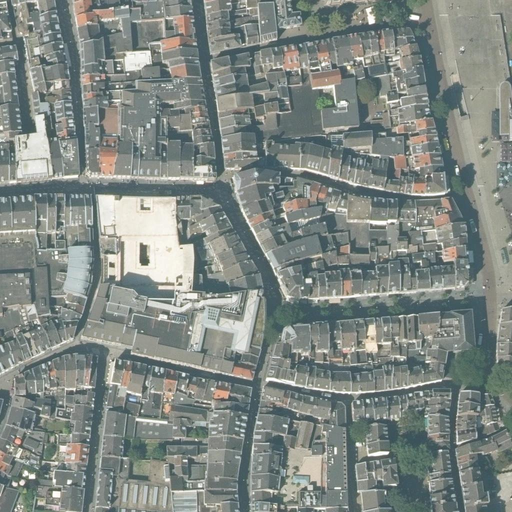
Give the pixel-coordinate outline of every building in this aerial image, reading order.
[(0,0),(0,20),(8,19),(5,5),(4,0),(0,0)] [(24,0),(10,0),(18,34),(23,37),(28,36),(26,23),(29,22),(24,0)] [(40,18),(38,9),(36,0),(24,0),(29,22),(26,23),(28,36),(42,33),(42,29),(40,18)] [(40,18),(55,14),(54,6),(52,0),(36,0),(38,9),(40,18)] [(88,0),(89,4),(91,16),(100,15),(98,2),(97,0),(88,0)] [(108,12),(110,12),(120,10),(118,0),(106,0),(106,1),(108,12)] [(126,9),(126,8),(125,0),(118,0),(120,10),(126,9)] [(227,15),(231,14),(256,10),(256,8),(259,8),(258,0),(239,3),(229,4),(204,7),(205,18),(227,15)] [(271,0),(272,7),(273,17),(275,32),(275,31),(300,27),(299,16),(290,17),(290,16),(289,1),(294,1),(293,0),(271,0)] [(106,1),(98,2),(100,15),(109,13),(108,12),(106,1)] [(92,18),(91,16),(89,4),(73,7),(75,21),(92,18)] [(77,31),(80,48),(99,45),(99,42),(102,40),(122,34),(123,39),(128,39),(142,39),(141,21),(141,11),(133,11),(132,7),(126,8),(126,9),(120,10),(110,12),(111,22),(107,23),(107,26),(77,31)] [(276,41),(275,31),(275,32),(273,17),(272,7),(259,8),(256,8),(256,10),(257,19),(258,27),(260,45),(273,42),(276,41)] [(206,26),(229,23),(243,21),(257,19),(256,10),(231,14),(227,15),(205,18),(205,19),(206,26)] [(141,21),(165,21),(192,21),(191,11),(141,11),(141,21)] [(75,21),(77,31),(107,26),(107,23),(111,22),(110,12),(108,12),(109,13),(100,15),(91,16),(92,18),(75,21)] [(42,29),(58,25),(55,14),(40,18),(42,29)] [(0,27),(2,38),(12,37),(8,19),(0,20),(0,27)] [(243,29),(246,29),(255,28),(258,27),(257,19),(243,21),(229,23),(206,26),(206,27),(207,27),(207,34),(207,35),(229,31),(235,30),(235,31),(243,29)] [(174,31),(193,31),(192,21),(165,21),(165,30),(174,30),(174,31)] [(45,49),(61,45),(58,25),(42,29),(42,33),(28,36),(23,37),(24,41),(43,37),(45,49)] [(0,27),(0,41),(12,40),(12,37),(2,38),(0,27)] [(246,48),(258,46),(260,45),(258,27),(255,28),(246,29),(243,29),(246,48)] [(246,49),(246,48),(243,29),(235,31),(236,36),(230,37),(229,31),(207,35),(208,43),(210,56),(223,53),(246,49)] [(195,45),(194,42),(193,31),(174,31),(174,30),(165,30),(166,42),(166,46),(195,45)] [(393,52),(391,43),(390,32),(381,34),(384,54),(383,54),(383,58),(393,57),(393,52)] [(390,32),(391,43),(412,39),(408,32),(402,32),(390,32)] [(122,56),(128,55),(128,39),(123,39),(122,34),(102,40),(99,42),(99,45),(80,48),(81,69),(95,69),(94,65),(110,64),(123,62),(122,56)] [(383,54),(384,54),(381,34),(374,35),(377,57),(377,59),(379,66),(384,65),(383,58),(383,57),(383,54)] [(372,68),(379,66),(377,59),(377,57),(374,35),(367,36),(370,59),(372,68)] [(363,69),(372,68),(370,59),(367,36),(357,38),(363,68),(363,69)] [(26,53),(45,49),(43,37),(24,41),(26,53)] [(363,68),(357,38),(347,39),(352,68),(354,82),(363,81),(361,69),(363,68)] [(334,74),(337,74),(339,84),(353,82),(354,82),(352,68),(347,39),(332,42),(336,70),(334,70),(334,74)] [(399,51),(402,50),(415,47),(412,39),(391,43),(393,52),(399,51)] [(0,66),(12,64),(17,63),(12,40),(0,41),(0,66)] [(330,75),(334,74),(334,70),(336,70),(332,42),(324,43),(328,67),(330,75)] [(317,91),(333,89),(339,87),(339,84),(337,74),(334,74),(330,75),(328,67),(324,43),(314,45),(319,77),(310,78),(312,91),(317,91)] [(47,59),(63,55),(61,45),(45,49),(47,59)] [(150,59),(196,55),(195,45),(166,46),(149,46),(150,54),(150,59)] [(304,47),(310,78),(319,77),(314,45),(304,47)] [(322,132),(320,113),(317,91),(312,91),(310,78),(304,47),(295,48),(302,87),(286,89),(289,105),(290,114),(265,118),(265,119),(263,120),(264,128),(220,132),(222,149),(263,145),(279,142),(300,140),(307,139),(313,138),(320,137),(323,134),(322,132)] [(402,50),(399,51),(393,52),(393,57),(383,58),(384,65),(419,59),(415,47),(402,50)] [(295,48),(279,51),(286,89),(302,87),(295,48)] [(42,60),(47,59),(45,49),(26,53),(28,64),(42,61),(42,60)] [(276,90),(286,89),(279,51),(270,52),(259,54),(261,67),(264,70),(265,74),(266,95),(276,94),(276,90)] [(158,67),(197,64),(196,55),(150,59),(150,54),(128,55),(122,56),(123,62),(124,73),(158,72),(158,67)] [(211,76),(261,67),(259,54),(209,65),(211,76)] [(62,70),(66,69),(63,55),(47,59),(42,60),(42,61),(44,66),(50,65),(51,69),(61,67),(62,70)] [(378,78),(388,76),(421,70),(419,59),(398,63),(384,65),(379,66),(372,68),(363,69),(363,68),(361,69),(363,80),(378,78)] [(28,64),(30,72),(44,70),(44,66),(42,61),(28,64)] [(0,77),(1,78),(14,76),(12,64),(0,66),(0,77)] [(125,87),(124,77),(111,78),(110,64),(94,65),(95,69),(81,69),(81,80),(104,79),(105,87),(125,87)] [(160,73),(198,71),(197,64),(158,67),(158,72),(160,71),(160,73)] [(45,87),(68,83),(66,69),(62,70),(61,67),(51,69),(50,65),(44,66),(44,70),(30,72),(35,96),(37,95),(46,95),(45,87)] [(213,84),(230,80),(265,74),(264,70),(261,67),(211,76),(213,84)] [(389,86),(422,80),(421,70),(388,76),(389,86)] [(182,84),(200,83),(198,71),(160,73),(160,71),(158,72),(160,85),(182,84)] [(116,137),(116,147),(128,147),(128,156),(137,156),(138,180),(153,180),(158,180),(160,180),(159,148),(166,148),(166,144),(165,121),(161,122),(160,112),(163,111),(162,109),(185,107),(183,89),(182,84),(160,85),(158,72),(124,73),(124,77),(125,87),(133,87),(133,95),(119,95),(119,108),(116,108),(116,137)] [(216,102),(266,95),(265,74),(230,80),(232,88),(214,92),(216,102)] [(0,109),(4,108),(18,107),(14,76),(1,78),(0,77),(0,109)] [(380,98),(386,97),(386,96),(390,95),(389,86),(388,76),(378,78),(380,98)] [(81,88),(105,87),(104,79),(81,80),(81,88)] [(213,84),(214,92),(232,88),(230,80),(213,84)] [(396,102),(396,94),(424,91),(422,80),(389,86),(390,95),(386,96),(386,97),(386,103),(396,102)] [(325,131),(358,128),(354,83),(353,82),(339,84),(339,87),(333,89),(335,111),(320,113),(322,132),(325,131)] [(46,95),(69,92),(68,83),(45,87),(46,95)] [(511,91),(511,88),(511,87),(511,86),(510,85),(509,84),(508,84),(507,84),(506,83),(505,83),(504,84),(503,84),(502,85),(501,85),(501,86),(500,87),(500,88),(500,89),(500,136),(501,136),(509,136),(509,142),(510,142),(511,141),(511,91)] [(119,95),(133,95),(133,87),(125,87),(105,87),(81,88),(82,98),(105,96),(119,95)] [(204,105),(201,88),(183,89),(185,107),(204,105)] [(217,116),(289,105),(286,89),(276,90),(276,94),(266,95),(216,102),(217,116)] [(396,102),(425,98),(424,91),(396,94),(396,102)] [(38,102),(70,99),(69,92),(46,95),(37,95),(38,102)] [(53,124),(55,123),(53,107),(39,108),(38,102),(37,95),(35,96),(32,96),(34,122),(41,121),(49,120),(49,124),(53,124)] [(106,108),(116,108),(119,108),(119,95),(105,96),(106,102),(82,104),(83,112),(96,112),(106,112),(106,108)] [(82,98),(82,104),(106,102),(105,96),(82,98)] [(396,102),(386,103),(387,112),(393,111),(427,107),(425,98),(396,102)] [(53,107),(70,105),(70,99),(38,102),(39,108),(53,107)] [(55,123),(72,121),(70,105),(53,107),(55,123)] [(161,122),(165,121),(169,121),(169,114),(178,113),(205,111),(204,105),(185,107),(162,109),(163,111),(160,112),(161,122)] [(256,120),(263,120),(265,119),(265,118),(290,114),(289,105),(217,116),(218,122),(256,118),(256,120)] [(21,135),(18,107),(4,108),(0,109),(0,135),(8,135),(9,143),(15,143),(22,141),(21,135)] [(409,124),(431,122),(427,107),(393,111),(393,112),(387,112),(390,130),(397,128),(410,126),(409,124)] [(113,179),(116,153),(116,147),(116,137),(116,108),(106,108),(106,112),(96,112),(98,133),(98,140),(98,153),(98,179),(113,179)] [(189,118),(206,116),(205,111),(178,113),(178,120),(189,119),(189,118)] [(93,133),(98,133),(96,112),(83,112),(84,128),(93,128),(93,133)] [(193,182),(192,162),(192,161),(192,157),(192,148),(192,135),(191,128),(190,123),(189,119),(178,120),(178,113),(169,114),(169,121),(165,121),(166,144),(179,143),(179,162),(179,181),(193,182)] [(218,122),(220,132),(264,128),(263,120),(256,120),(256,118),(218,122)] [(15,143),(16,185),(49,181),(43,133),(41,121),(34,122),(36,133),(36,139),(32,140),(22,141),(15,143)] [(55,134),(73,133),(72,121),(55,123),(53,124),(55,131),(55,134)] [(417,132),(433,131),(431,122),(409,124),(410,126),(397,128),(397,136),(408,135),(418,134),(417,132)] [(192,148),(212,147),(208,126),(191,128),(192,135),(192,148)] [(85,153),(98,153),(98,140),(98,133),(93,133),(93,128),(84,128),(84,141),(85,153)] [(49,181),(63,180),(57,144),(55,134),(55,131),(43,133),(49,181)] [(418,140),(435,138),(433,131),(417,132),(418,134),(418,140)] [(57,144),(75,142),(73,133),(55,134),(57,144)] [(0,185),(8,185),(9,143),(8,135),(0,135),(0,185)] [(351,136),(342,136),(342,150),(350,150),(362,149),(369,149),(369,135),(351,136)] [(408,135),(397,136),(397,140),(385,141),(385,135),(371,136),(371,135),(369,135),(369,149),(369,157),(378,158),(378,162),(386,163),(387,159),(393,160),(393,158),(400,159),(439,156),(437,145),(409,147),(409,141),(408,135)] [(418,140),(409,141),(409,147),(437,145),(435,138),(418,140)] [(280,170),(299,171),(300,146),(300,140),(279,142),(263,145),(264,154),(264,162),(264,170),(273,170),(280,170)] [(57,144),(63,180),(77,179),(75,145),(75,142),(57,144)] [(179,181),(179,162),(179,143),(166,144),(166,148),(167,181),(179,181)] [(255,155),(264,154),(263,145),(222,149),(223,158),(255,155)] [(304,172),(313,174),(327,178),(331,153),(313,148),(308,147),(300,146),(299,171),(304,172)] [(138,180),(137,156),(128,156),(128,147),(116,147),(116,153),(113,179),(130,180),(130,179),(138,180)] [(199,162),(213,163),(213,162),(212,156),(211,148),(212,148),(212,147),(192,148),(192,157),(199,157),(199,162)] [(338,181),(342,150),(331,149),(331,153),(327,178),(338,181)] [(346,184),(353,186),(357,155),(362,155),(362,149),(350,150),(346,184)] [(353,186),(360,188),(364,160),(369,161),(369,157),(369,149),(362,149),(362,155),(357,155),(353,186)] [(338,181),(346,184),(350,150),(342,150),(338,181)] [(89,179),(98,179),(98,153),(85,153),(86,175),(89,179)] [(224,164),(256,162),(255,155),(223,158),(224,164)] [(408,170),(441,167),(439,156),(400,159),(393,158),(393,160),(394,170),(400,170),(402,170),(408,170)] [(207,172),(214,172),(214,171),(213,171),(213,163),(199,162),(199,157),(192,157),(192,161),(192,162),(197,162),(199,166),(199,172),(207,172)] [(360,188),(365,189),(368,189),(372,161),(378,162),(378,158),(369,157),(369,161),(364,160),(360,188)] [(368,189),(383,192),(390,194),(397,195),(399,179),(400,170),(394,170),(394,172),(392,172),(391,182),(384,182),(388,164),(386,163),(378,162),(372,161),(368,189)] [(207,182),(207,172),(199,172),(199,166),(197,162),(192,162),(193,182),(207,182)] [(264,170),(264,162),(257,162),(256,162),(224,164),(224,171),(232,171),(257,170),(264,170)] [(430,179),(442,177),(441,167),(408,170),(408,177),(413,177),(420,177),(420,181),(424,180),(430,180),(430,179)] [(207,172),(207,182),(213,182),(215,181),(214,172),(207,172)] [(233,179),(236,195),(253,192),(276,188),(292,189),(292,180),(278,178),(258,177),(233,179)] [(413,177),(408,177),(408,180),(405,180),(404,196),(411,197),(413,177)] [(411,197),(424,197),(424,180),(420,181),(420,177),(413,177),(411,197)] [(424,180),(424,197),(432,197),(444,196),(442,177),(430,179),(430,180),(424,180)] [(236,195),(241,212),(261,204),(259,199),(267,197),(270,207),(289,202),(287,193),(295,193),(296,181),(292,180),(292,189),(276,188),(253,192),(236,195)] [(247,224),(259,220),(258,217),(281,209),(281,207),(294,203),(305,202),(307,202),(311,185),(296,181),(295,193),(287,193),(289,202),(270,207),(267,197),(259,199),(261,204),(241,212),(247,224)] [(307,212),(316,211),(315,203),(319,188),(311,185),(307,202),(305,202),(307,212)] [(315,203),(316,211),(320,210),(325,190),(319,188),(315,203)] [(303,243),(325,236),(321,223),(320,219),(320,217),(327,190),(325,190),(320,210),(316,211),(307,212),(294,214),(284,218),(251,232),(255,239),(260,247),(299,233),(303,243)] [(320,217),(328,215),(333,193),(327,190),(320,217)] [(328,215),(335,214),(339,195),(333,193),(328,215)] [(335,214),(347,216),(347,197),(339,195),(335,214)] [(347,197),(347,216),(335,214),(328,215),(320,217),(320,219),(321,223),(325,236),(326,238),(348,233),(349,248),(349,258),(369,258),(370,244),(370,224),(369,202),(358,200),(347,197)] [(80,198),(69,198),(69,229),(64,229),(64,234),(65,247),(65,252),(92,250),(92,236),(91,228),(85,229),(82,198),(80,198)] [(90,198),(82,198),(85,229),(91,228),(91,218),(90,198)] [(32,199),(9,202),(11,236),(35,234),(33,199),(33,200),(32,200),(32,199)] [(36,253),(46,253),(46,199),(33,199),(35,234),(36,253)] [(46,253),(55,252),(55,199),(54,199),(48,199),(46,199),(46,253)] [(65,247),(64,234),(64,229),(63,199),(55,199),(55,252),(65,252),(65,247)] [(203,300),(203,298),(190,297),(191,278),(192,264),(191,251),(191,250),(186,250),(178,251),(175,222),(174,201),(139,201),(112,200),(95,200),(98,239),(99,240),(99,241),(105,240),(105,242),(113,243),(113,258),(101,258),(101,259),(101,261),(102,270),(101,270),(101,271),(102,271),(101,279),(101,280),(99,289),(95,301),(81,340),(113,346),(113,347),(119,348),(131,351),(130,356),(218,375),(229,377),(234,355),(257,360),(259,352),(261,343),(262,339),(262,335),(263,326),(263,313),(262,304),(262,302),(260,302),(261,294),(203,300)] [(184,229),(189,228),(189,221),(190,221),(189,201),(174,201),(175,222),(178,251),(186,250),(184,229)] [(190,221),(200,219),(200,215),(218,209),(200,201),(189,201),(190,221)] [(46,253),(36,253),(35,234),(11,236),(9,202),(0,202),(0,317),(2,317),(1,311),(18,308),(18,309),(25,309),(33,308),(36,319),(49,317),(52,317),(53,317),(53,307),(64,308),(65,304),(67,296),(86,302),(86,301),(90,288),(93,262),(92,250),(65,252),(55,252),(46,253)] [(251,232),(284,218),(294,214),(307,212),(305,202),(294,203),(281,207),(281,209),(258,217),(259,220),(247,224),(247,225),(251,232)] [(395,224),(396,224),(396,204),(386,204),(369,202),(370,224),(370,244),(375,244),(375,250),(387,250),(387,242),(387,228),(395,228),(395,224)] [(417,234),(463,227),(450,202),(434,203),(423,203),(414,203),(417,234)] [(409,235),(417,234),(414,203),(396,204),(396,224),(395,224),(395,228),(387,228),(387,242),(396,242),(405,242),(409,242),(409,235)] [(189,221),(189,228),(222,216),(219,209),(218,209),(200,215),(200,219),(190,221),(189,221)] [(191,250),(190,247),(189,240),(227,225),(222,216),(189,228),(184,229),(186,250),(191,250)] [(189,240),(190,247),(230,230),(227,225),(189,240)] [(423,256),(435,255),(434,246),(465,242),(463,227),(417,234),(409,235),(409,242),(410,250),(422,248),(423,256)] [(190,247),(191,250),(191,251),(233,236),(230,230),(190,247)] [(260,247),(265,257),(303,243),(299,233),(260,247)] [(320,257),(335,256),(334,250),(349,248),(348,233),(326,238),(325,236),(303,243),(265,257),(265,258),(266,258),(272,271),(273,272),(307,260),(320,257)] [(192,264),(241,250),(233,236),(191,251),(192,264)] [(99,242),(101,258),(113,258),(113,243),(105,242),(105,240),(99,241),(99,242)] [(398,295),(396,242),(387,242),(387,250),(388,296),(397,295),(398,295)] [(400,295),(410,294),(405,242),(396,242),(398,295),(400,295)] [(410,294),(416,294),(412,257),(423,256),(422,248),(410,250),(409,242),(405,242),(410,294)] [(435,255),(465,250),(465,242),(434,246),(435,255)] [(368,298),(375,297),(375,250),(375,244),(370,244),(369,258),(369,271),(367,272),(367,274),(365,274),(366,289),(368,289),(368,298)] [(340,300),(350,299),(348,273),(349,258),(349,248),(334,250),(335,256),(340,300)] [(191,278),(198,278),(198,271),(245,257),(241,250),(192,264),(191,278)] [(388,296),(387,250),(375,250),(375,297),(387,296),(388,296)] [(455,266),(467,265),(465,250),(435,255),(423,256),(425,267),(426,267),(439,265),(453,264),(454,264),(455,266)] [(326,301),(340,300),(335,256),(320,257),(321,264),(326,301)] [(427,293),(429,293),(426,267),(425,267),(423,256),(412,257),(416,294),(417,294),(427,293)] [(198,271),(198,278),(201,278),(202,279),(250,265),(245,257),(198,271)] [(293,281),(308,277),(307,266),(314,265),(321,264),(320,257),(307,260),(308,262),(305,262),(305,269),(275,278),(281,288),(293,281)] [(350,299),(360,298),(359,272),(367,272),(369,271),(369,258),(349,258),(348,273),(350,299)] [(273,272),(275,278),(305,269),(305,262),(308,262),(307,260),(273,272)] [(318,301),(326,301),(321,264),(314,265),(318,301)] [(453,290),(455,290),(453,264),(439,265),(442,291),(453,290)] [(453,264),(455,290),(464,289),(468,285),(467,265),(455,266),(454,264),(453,264)] [(190,297),(203,298),(202,291),(258,278),(250,265),(202,279),(201,278),(198,278),(191,278),(190,297)] [(307,302),(318,301),(314,265),(307,266),(308,277),(309,291),(306,291),(307,302)] [(442,291),(439,265),(426,267),(429,293),(430,293),(442,291)] [(360,298),(368,298),(368,289),(366,289),(365,274),(367,274),(367,272),(359,272),(360,298)] [(297,291),(306,291),(309,291),(308,277),(293,281),(281,288),(286,299),(297,291)] [(203,300),(261,294),(258,278),(202,291),(203,298),(203,300)] [(294,302),(299,302),(297,291),(286,299),(294,302)] [(299,302),(307,302),(306,291),(297,291),(299,302)] [(65,304),(83,310),(86,302),(67,296),(65,304)] [(64,312),(81,318),(83,310),(65,304),(64,308),(64,312)] [(77,325),(81,318),(64,312),(64,308),(53,307),(53,317),(58,318),(58,322),(62,323),(62,325),(77,325)] [(0,376),(11,370),(2,336),(4,336),(13,332),(20,329),(25,327),(18,309),(18,308),(1,311),(2,317),(0,317),(0,376)] [(44,354),(50,351),(36,319),(33,308),(25,309),(30,321),(32,321),(44,354)] [(38,357),(44,354),(32,321),(30,321),(25,309),(18,309),(25,327),(29,325),(32,333),(29,335),(38,357)] [(499,327),(509,327),(511,327),(511,310),(501,312),(499,327)] [(449,353),(452,353),(452,354),(454,354),(469,353),(471,353),(473,353),(470,316),(451,317),(450,317),(450,316),(446,316),(438,317),(436,333),(434,334),(434,339),(432,339),(430,353),(446,355),(446,353),(449,353)] [(50,351),(59,347),(51,325),(52,317),(49,317),(36,319),(50,351)] [(65,344),(64,334),(62,325),(62,323),(58,322),(58,318),(53,317),(52,317),(51,325),(59,347),(65,344)] [(426,353),(430,353),(432,339),(434,339),(434,334),(436,333),(438,317),(429,318),(417,319),(417,339),(419,339),(419,351),(406,351),(405,358),(405,363),(414,364),(414,359),(425,359),(426,353)] [(406,345),(406,351),(419,351),(419,339),(417,339),(417,319),(405,320),(406,345)] [(405,358),(406,351),(406,345),(405,320),(396,321),(398,359),(405,358)] [(390,359),(392,359),(398,359),(396,321),(388,322),(390,347),(390,359)] [(380,359),(382,358),(382,345),(380,322),(372,323),(376,354),(370,355),(371,363),(371,365),(380,364),(380,359)] [(382,360),(390,359),(390,347),(388,322),(380,322),(382,345),(382,358),(382,360)] [(366,363),(371,363),(370,355),(376,354),(372,323),(362,324),(366,363)] [(367,366),(366,363),(362,324),(352,325),(356,366),(360,366),(367,366)] [(31,360),(38,357),(29,335),(32,333),(29,325),(25,327),(20,329),(31,360)] [(77,325),(62,325),(64,334),(65,344),(72,341),(75,333),(77,325)] [(348,367),(356,366),(352,325),(338,326),(341,362),(342,367),(348,367)] [(338,362),(341,362),(338,326),(337,326),(326,327),(327,360),(328,360),(332,360),(333,362),(338,362)] [(328,365),(328,360),(327,360),(326,327),(316,328),(318,349),(315,350),(316,365),(328,365)] [(496,342),(511,343),(511,327),(509,327),(499,327),(498,327),(496,342)] [(308,364),(315,365),(316,365),(315,350),(318,349),(316,328),(307,329),(308,364)] [(23,364),(31,360),(20,329),(13,332),(23,364)] [(300,364),(308,364),(307,329),(306,329),(295,330),(289,330),(288,330),(282,335),(282,336),(281,342),(280,346),(288,346),(288,348),(290,348),(290,358),(289,364),(296,365),(300,366),(300,364)] [(11,370),(23,364),(13,332),(4,336),(2,336),(11,370)] [(511,360),(511,343),(496,342),(496,346),(496,359),(508,360),(511,360)] [(275,346),(273,354),(271,361),(276,362),(286,364),(289,364),(290,358),(290,348),(288,348),(288,346),(280,346),(280,347),(275,346)] [(444,367),(445,361),(446,355),(430,353),(426,353),(425,359),(414,359),(414,364),(417,364),(431,366),(443,367),(444,367)] [(234,355),(229,377),(232,378),(252,382),(257,360),(234,355)] [(65,406),(74,408),(75,358),(74,358),(67,359),(66,359),(64,359),(63,359),(65,391),(65,406)] [(79,409),(81,395),(84,358),(75,358),(74,408),(79,409)] [(87,396),(88,385),(91,359),(84,358),(81,395),(87,396)] [(381,388),(390,387),(390,377),(391,377),(392,359),(390,359),(382,360),(382,358),(380,359),(380,364),(381,388)] [(390,387),(406,384),(405,363),(405,358),(398,359),(392,359),(391,377),(390,377),(390,387)] [(64,410),(65,406),(65,391),(63,359),(52,364),(56,389),(56,400),(53,400),(53,397),(49,397),(50,409),(52,409),(56,409),(64,410)] [(94,391),(94,386),(96,373),(97,360),(91,359),(88,385),(87,396),(93,397),(94,391)] [(498,368),(511,368),(511,360),(508,360),(496,359),(496,360),(498,360),(498,368)] [(337,390),(340,390),(350,390),(348,367),(342,367),(341,362),(338,362),(333,362),(332,360),(328,360),(328,365),(329,388),(337,390)] [(294,382),(295,372),(274,368),(276,362),(271,361),(267,377),(272,378),(284,380),(294,382)] [(295,372),(296,365),(289,364),(286,364),(276,362),(274,368),(295,372)] [(106,409),(113,410),(116,399),(118,399),(119,391),(125,365),(114,363),(114,365),(106,409)] [(373,389),(371,365),(371,363),(366,363),(367,366),(360,366),(356,366),(348,367),(350,390),(357,390),(361,390),(364,390),(373,389)] [(406,384),(421,381),(417,364),(414,364),(405,363),(406,384)] [(45,366),(49,397),(53,397),(53,400),(56,400),(56,389),(52,364),(45,366)] [(306,385),(308,364),(300,364),(300,366),(296,365),(295,372),(294,382),(306,385)] [(306,385),(313,386),(315,365),(308,364),(306,385)] [(373,389),(381,388),(380,364),(371,365),(373,389)] [(422,386),(429,385),(441,383),(442,377),(443,367),(431,366),(417,364),(421,381),(422,386)] [(125,365),(119,391),(127,392),(128,386),(132,366),(125,365)] [(313,386),(329,388),(328,365),(316,365),(315,365),(313,386)] [(44,397),(49,397),(45,366),(39,369),(41,384),(43,399),(44,399),(44,397)] [(137,419),(141,397),(140,397),(141,389),(145,369),(132,366),(128,386),(127,392),(126,395),(125,400),(125,404),(122,417),(137,419)] [(50,409),(49,397),(44,397),(44,399),(43,399),(41,384),(39,369),(32,372),(35,396),(34,405),(32,410),(41,411),(41,408),(50,410),(50,409)] [(140,397),(141,397),(147,398),(152,371),(146,369),(145,369),(141,389),(140,397)] [(137,419),(162,421),(162,416),(159,416),(166,373),(165,373),(153,371),(152,371),(147,398),(141,397),(137,419)] [(25,397),(35,396),(32,372),(26,375),(26,376),(25,376),(24,375),(24,376),(25,397)] [(162,416),(162,421),(169,422),(174,394),(177,376),(166,374),(166,373),(159,416),(162,416)] [(25,399),(25,397),(24,376),(14,380),(13,398),(13,399),(16,400),(17,398),(25,399)] [(174,394),(184,396),(188,379),(177,376),(174,394)] [(186,399),(194,401),(198,381),(188,379),(184,396),(187,397),(186,399)] [(193,405),(200,406),(201,402),(202,403),(206,383),(198,381),(194,401),(193,405)] [(211,408),(212,403),(215,385),(207,383),(206,383),(202,403),(201,402),(200,406),(211,408)] [(225,406),(227,397),(229,387),(215,385),(212,403),(218,404),(218,406),(225,406)] [(237,389),(229,387),(227,397),(235,399),(249,402),(250,394),(249,394),(248,392),(248,391),(237,389)] [(282,393),(277,392),(276,392),(270,391),(270,390),(264,389),(263,389),(261,396),(261,397),(260,403),(281,407),(284,393),(282,393)] [(428,402),(449,402),(449,395),(449,393),(442,393),(437,392),(431,393),(431,395),(428,395),(428,402)] [(279,415),(285,416),(290,395),(284,393),(281,407),(279,415)] [(169,422),(162,421),(137,419),(122,417),(112,415),(106,414),(103,438),(124,441),(173,441),(173,443),(174,443),(179,443),(179,440),(185,440),(185,429),(191,429),(191,428),(191,410),(193,405),(194,401),(186,399),(187,397),(184,396),(174,394),(169,422)] [(79,409),(92,411),(94,397),(93,397),(87,396),(81,395),(79,409)] [(284,423),(297,425),(302,399),(290,395),(285,416),(284,423)] [(423,410),(422,409),(422,403),(428,402),(428,395),(413,396),(414,411),(423,410)] [(457,407),(477,408),(477,396),(465,395),(459,395),(457,407)] [(406,412),(414,411),(413,396),(405,398),(406,408),(406,412)] [(493,407),(490,396),(477,396),(477,408),(479,408),(483,408),(485,417),(481,417),(482,427),(486,426),(496,423),(493,407)] [(225,406),(248,409),(249,403),(249,402),(235,399),(227,397),(225,406)] [(399,409),(406,408),(405,398),(397,399),(399,409)] [(32,415),(33,415),(49,419),(50,417),(52,417),(52,409),(50,409),(50,410),(41,408),(41,411),(32,410),(34,405),(16,400),(13,399),(11,409),(32,415)] [(116,399),(113,410),(112,415),(122,417),(125,400),(118,399),(116,399)] [(297,425),(311,427),(315,402),(302,399),(297,425)] [(399,412),(399,409),(397,399),(385,401),(386,414),(399,412)] [(373,415),(386,414),(385,401),(371,402),(373,415)] [(315,427),(322,428),(323,425),(325,426),(326,422),(328,423),(329,405),(315,402),(311,427),(315,427)] [(375,428),(373,415),(371,402),(361,404),(363,422),(365,422),(366,429),(375,428)] [(425,408),(448,410),(449,402),(428,402),(422,403),(422,409),(425,408)] [(206,414),(246,419),(246,418),(247,409),(248,409),(225,406),(218,406),(218,404),(212,403),(211,408),(200,406),(193,405),(191,410),(206,413),(206,414)] [(258,411),(279,415),(281,407),(260,403),(258,411)] [(352,423),(363,422),(361,404),(351,405),(352,423)] [(322,428),(344,431),(344,410),(340,406),(329,405),(328,423),(326,422),(325,426),(323,425),(322,428)] [(68,436),(89,437),(90,427),(92,411),(79,409),(74,408),(65,406),(64,410),(56,409),(55,416),(55,420),(70,423),(70,424),(68,436)] [(475,417),(481,417),(485,417),(483,408),(479,408),(477,408),(457,407),(456,417),(475,417)] [(427,419),(447,420),(448,410),(425,408),(422,409),(423,410),(425,410),(424,418),(427,419)] [(32,429),(33,429),(36,416),(32,415),(11,409),(6,428),(24,434),(25,433),(44,434),(45,432),(32,429)] [(242,442),(244,428),(246,419),(206,414),(206,413),(191,410),(191,428),(208,429),(207,440),(242,442)] [(257,418),(284,423),(285,416),(279,415),(258,411),(258,412),(257,418)] [(311,452),(313,443),(315,427),(311,427),(297,425),(284,423),(257,418),(256,419),(253,434),(271,436),(296,441),(294,452),(312,454),(312,452),(311,452)] [(427,419),(427,428),(427,438),(447,437),(447,420),(427,419)] [(486,427),(490,435),(499,431),(496,423),(486,427)] [(482,427),(480,428),(483,438),(490,435),(486,427),(486,426),(482,427)] [(324,463),(323,494),(296,495),(297,510),(296,511),(306,511),(347,510),(346,493),(345,458),(345,447),(344,431),(322,428),(315,427),(313,443),(311,452),(312,452),(312,454),(312,455),(312,462),(324,463)] [(366,429),(366,445),(386,444),(385,428),(376,427),(375,428),(366,429)] [(0,440),(0,441),(11,446),(17,449),(41,459),(44,434),(25,433),(24,434),(6,428),(0,440)] [(475,431),(456,433),(456,446),(476,441),(476,439),(478,439),(477,432),(475,432),(475,431)] [(498,454),(505,450),(511,446),(511,445),(505,432),(501,435),(499,436),(490,440),(497,452),(498,454)] [(252,447),(253,447),(281,451),(294,452),(296,441),(271,436),(253,434),(253,436),(252,447)] [(57,446),(88,449),(89,437),(68,436),(58,435),(57,446)] [(101,459),(122,460),(124,441),(103,438),(101,459)] [(207,453),(240,455),(242,442),(207,440),(185,440),(179,440),(179,443),(178,449),(166,448),(167,458),(186,459),(195,460),(195,458),(199,458),(199,457),(206,457),(207,453)] [(482,457),(488,455),(497,452),(490,440),(482,443),(478,444),(482,455),(482,457)] [(0,454),(12,460),(16,462),(16,461),(39,470),(41,459),(17,449),(11,446),(0,441),(0,454)] [(414,452),(427,451),(448,450),(448,443),(427,444),(414,445),(414,452)] [(387,444),(386,444),(366,445),(366,447),(368,458),(387,456),(387,444)] [(456,460),(474,456),(482,455),(478,444),(470,446),(455,451),(456,460)] [(60,464),(86,466),(88,449),(57,446),(55,464),(60,464)] [(253,447),(252,458),(267,459),(267,456),(281,458),(281,451),(253,447)] [(312,455),(281,451),(281,458),(267,456),(267,459),(252,458),(250,476),(250,494),(250,506),(283,509),(283,510),(297,510),(296,495),(323,494),(324,463),(312,462),(312,455)] [(206,457),(199,457),(199,458),(195,458),(195,460),(195,463),(199,463),(199,464),(206,464),(206,467),(238,468),(240,455),(207,453),(206,457)] [(428,476),(439,476),(449,475),(447,453),(431,455),(431,456),(427,456),(426,459),(428,476)] [(0,473),(7,477),(12,478),(16,479),(19,472),(13,469),(16,462),(12,460),(0,454),(0,473)] [(167,465),(167,458),(151,458),(151,461),(150,461),(148,482),(150,482),(150,483),(128,481),(130,460),(134,460),(134,454),(124,454),(123,460),(122,460),(101,459),(98,486),(97,486),(97,494),(170,493),(168,477),(167,465)] [(457,467),(476,463),(474,456),(456,460),(457,467)] [(380,463),(382,481),(382,488),(397,487),(394,462),(380,463)] [(374,482),(382,481),(380,463),(364,465),(366,482),(367,494),(375,494),(374,482)] [(458,474),(477,471),(476,463),(457,467),(458,474)] [(53,474),(85,477),(86,466),(60,464),(60,469),(53,469),(52,473),(53,474)] [(199,481),(236,482),(238,468),(206,467),(190,467),(186,466),(167,465),(168,477),(180,477),(181,482),(199,481)] [(356,483),(366,482),(364,465),(355,467),(356,483)] [(461,490),(480,486),(477,471),(458,474),(461,490)] [(3,489),(8,489),(12,478),(7,477),(0,473),(0,487),(2,489),(3,489)] [(36,488),(83,492),(85,477),(53,474),(53,482),(37,481),(36,488)] [(439,483),(451,482),(449,475),(439,476),(428,476),(429,484),(439,483)] [(202,492),(236,493),(236,482),(199,481),(181,482),(180,477),(168,477),(170,493),(202,492)] [(360,494),(367,494),(366,482),(356,483),(357,494),(360,494)] [(430,499),(453,498),(451,482),(439,483),(429,484),(430,499)] [(464,510),(486,505),(488,505),(486,495),(481,496),(480,486),(461,490),(464,510)] [(80,511),(82,504),(83,492),(36,488),(35,499),(45,500),(45,507),(44,511),(80,511)] [(12,511),(19,492),(3,489),(0,495),(0,511),(12,511)] [(225,511),(225,506),(228,506),(227,511),(237,511),(236,493),(202,492),(170,493),(172,511),(225,511)] [(172,511),(170,493),(97,494),(94,511),(172,511)] [(383,511),(387,511),(386,503),(385,494),(375,494),(367,494),(360,494),(362,504),(362,511),(383,511)] [(430,509),(454,507),(453,498),(430,499),(429,499),(430,509)] [(500,504),(500,503),(488,505),(486,505),(486,511),(487,511),(501,510),(500,504)]
